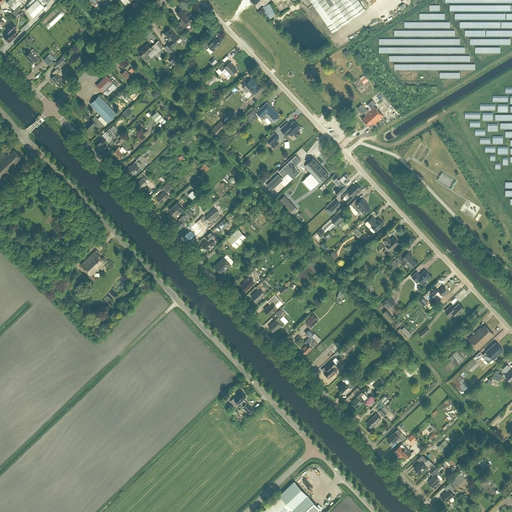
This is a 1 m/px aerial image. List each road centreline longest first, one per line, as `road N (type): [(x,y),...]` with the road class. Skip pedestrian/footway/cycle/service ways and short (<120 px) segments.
road 1 (unclassified): [(434,511),(51,108)]
road 2 (unclassified): [(511,331),(201,0)]
road 3 (unclassified): [(314,446),(23,135)]
road 4 (unclassified): [(51,108),(163,0)]
